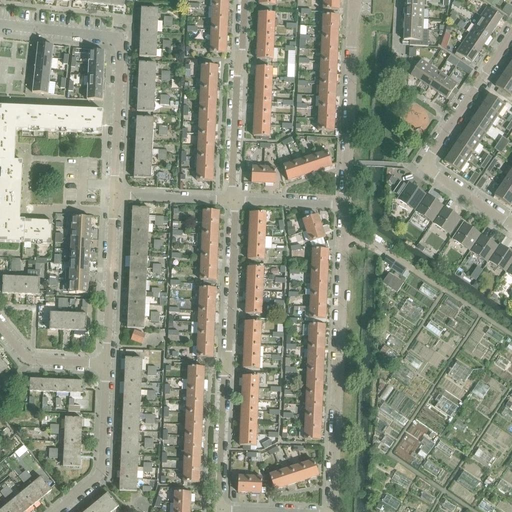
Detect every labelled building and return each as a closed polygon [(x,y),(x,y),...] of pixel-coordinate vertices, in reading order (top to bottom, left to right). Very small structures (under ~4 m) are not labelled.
[(123,0),(111,0),(111,7),(123,8),(123,0)] [(338,0),(323,0),(323,10),(338,11),(338,0)] [(423,0),(404,0),(404,8),(423,9),(423,0)] [(227,8),(212,7),(211,19),(227,20),(227,8)] [(423,9),(404,8),(404,19),(423,20),(423,18),(427,19),(428,18),(428,12),(427,11),(423,11),(423,9)] [(486,8),(480,17),(495,28),(502,19),(486,8)] [(141,9),(140,21),(157,22),(158,9),(141,9)] [(258,13),(258,24),(274,25),(274,14),(258,13)] [(322,16),(322,26),(338,27),(338,17),(322,16)] [(495,28),(480,17),(474,26),(489,37),(495,28)] [(227,20),(211,19),(211,31),(226,31),(227,20)] [(423,20),(404,19),(404,30),(422,31),(423,20)] [(157,22),(140,21),(140,33),(157,34),(157,22)] [(274,25),(258,24),(257,36),(273,36),(274,25)] [(338,27),(322,26),(321,38),(337,39),(338,27)] [(489,37),(474,26),(468,35),(483,46),(489,37)] [(422,31),(404,30),(403,41),(422,42),(422,31)] [(226,31),(211,31),(210,42),(226,43),(226,31)] [(157,34),(140,33),(139,45),(156,46),(157,34)] [(483,46),(468,35),(462,44),(477,55),(483,46)] [(273,36),(257,36),(257,48),(272,48),(273,36)] [(337,39),(321,38),(321,50),(337,50),(337,39)] [(226,43),(210,42),(210,54),(225,55),(226,43)] [(477,55),(462,44),(456,53),(463,59),(462,61),(469,66),(471,64),(477,55)] [(52,59),(53,47),(37,45),(36,57),(52,59)] [(156,46),(139,45),(139,57),(156,58),(156,46)] [(272,48),(257,48),(256,60),(272,61),(272,48)] [(337,50),(321,50),(320,62),(336,62),(337,50)] [(104,65),(104,52),(88,52),(88,64),(104,65)] [(50,71),(52,59),(36,57),(34,69),(50,71)] [(410,76),(419,82),(430,66),(421,60),(410,76)] [(336,62),(320,62),(320,73),(336,74),(336,62)] [(138,63),(138,76),(155,77),(155,64),(138,63)] [(103,77),(104,65),(88,64),(87,76),(103,77)] [(201,66),(201,78),(216,78),(217,67),(216,67),(210,67),(201,66)] [(430,66),(419,82),(428,88),(439,72),(430,66)] [(256,68),(255,79),(271,79),(272,69),(256,68)] [(511,70),(508,68),(501,77),(511,84),(511,70)] [(49,83),(50,71),(34,69),(33,81),(49,83)] [(439,72),(428,88),(437,94),(448,78),(439,72)] [(336,74),(320,73),(319,85),(335,85),(336,74)] [(103,89),(103,77),(87,76),(87,88),(103,89)] [(155,77),(138,76),(137,88),(154,89),(155,77)] [(511,95),(511,84),(501,77),(495,87),(510,98),(511,95)] [(216,78),(201,78),(200,89),(216,90),(216,78)] [(448,78),(437,94),(446,100),(447,100),(450,103),(455,96),(451,94),(457,85),(448,78)] [(271,79),(255,79),(255,90),(271,91),(271,79)] [(48,95),(49,83),(33,81),(32,93),(48,95)] [(335,85),(319,85),(319,97),(335,97),(335,85)] [(102,101),(103,89),(87,88),(86,101),(102,101)] [(154,89),(137,88),(137,100),(154,101),(154,89)] [(216,90),(200,89),(200,101),(215,101),(216,90)] [(271,91),(255,90),(254,102),(270,103),(271,91)] [(489,96),(482,106),(498,116),(505,106),(489,96)] [(335,97),(319,97),(318,107),(334,108),(335,97)] [(154,101),(137,100),(136,112),(153,113),(154,101)] [(215,101),(200,101),(199,113),(215,113),(215,101)] [(270,103),(254,102),(254,114),(270,115),(270,103)] [(21,108),(0,106),(0,134),(15,135),(15,131),(19,131),(21,108)] [(482,106),(476,115),(492,126),(498,116),(482,106)] [(334,108),(318,107),(318,119),(334,119),(334,108)] [(48,109),(21,108),(19,131),(29,131),(29,129),(39,129),(38,132),(47,132),(48,109)] [(75,110),(48,109),(47,132),(56,133),(56,130),(66,131),(65,133),(74,133),(75,110)] [(102,111),(75,110),(74,133),(83,134),(83,131),(92,132),(92,134),(101,135),(102,111)] [(215,113),(199,113),(199,124),(214,125),(215,113)] [(270,115),(254,114),(253,125),(269,125),(270,115)] [(476,115),(469,124),(485,135),(492,126),(476,115)] [(136,118),(135,131),(152,131),(153,119),(136,118)] [(334,119),(318,119),(317,131),(333,132),(334,119)] [(214,125),(199,124),(198,135),(214,136),(214,125)] [(469,124),(463,134),(479,144),(485,135),(469,124)] [(269,125),(253,125),(253,137),(268,138),(269,125)] [(152,131),(135,131),(135,143),(152,144),(152,131)] [(15,135),(0,134),(0,161),(14,162),(15,135)] [(463,134),(457,143),(472,154),(479,144),(463,134)] [(214,136),(198,135),(198,147),(213,148),(214,136)] [(152,151),(152,144),(135,143),(134,155),(151,155),(158,156),(158,151),(152,151)] [(457,143),(450,153),(466,163),(472,154),(457,143)] [(213,148),(198,147),(197,158),(213,159),(213,148)] [(327,152),(315,156),(320,171),(332,167),(327,152)] [(466,163),(450,153),(444,163),(459,173),(466,163)] [(151,155),(134,155),(134,166),(151,167),(151,155)] [(315,156),(304,159),(309,174),(320,171),(315,156)] [(213,159),(197,158),(197,170),(212,170),(213,159)] [(304,159),(293,163),(298,178),(309,174),(304,159)] [(0,161),(0,169),(1,170),(0,180),(0,179),(0,188),(21,189),(22,162),(14,162),(0,161)] [(282,167),(287,182),(298,178),(293,163),(282,167)] [(150,179),(151,167),(134,166),(133,179),(133,182),(145,182),(145,179),(150,179)] [(251,184),(262,184),(263,169),(251,168),(251,184)] [(275,169),(263,169),(262,184),(274,185),(275,169)] [(212,170),(197,170),(196,181),(212,182),(212,170)] [(479,176),(474,172),(467,182),(473,186),(479,176)] [(486,181),(481,177),(475,187),(480,191),(486,181)] [(511,180),(507,177),(500,187),(511,194),(511,180)] [(397,200),(415,212),(426,196),(408,184),(406,186),(400,182),(393,193),(398,197),(397,200)] [(511,203),(511,194),(500,187),(494,196),(509,207),(511,203)] [(21,189),(0,188),(0,215),(20,216),(21,189)] [(443,208),(426,196),(415,212),(432,224),(443,208)] [(148,217),(149,209),(132,208),(131,221),(148,221),(154,222),(155,217),(148,217)] [(461,220),(443,208),(432,224),(450,236),(461,220)] [(203,212),(202,224),(218,224),(218,212),(203,212)] [(249,214),(249,225),(265,226),(265,214),(249,214)] [(20,216),(0,215),(0,242),(23,244),(23,220),(19,220),(20,216)] [(321,227),(317,216),(302,220),(306,232),(321,227)] [(72,218),(71,229),(90,230),(91,218),(72,218)] [(51,222),(23,220),(23,244),(32,244),(32,242),(42,242),(42,245),(50,245),(51,222)] [(148,221),(131,221),(131,233),(148,233),(148,221)] [(218,224),(202,224),(202,235),(217,236),(218,224)] [(451,240),(469,252),(480,236),(462,224),(451,240)] [(265,226),(249,225),(248,237),(264,238),(265,226)] [(324,238),(321,227),(306,232),(309,243),(323,238),(324,238)] [(90,230),(71,229),(71,239),(90,240),(90,230)] [(148,233),(131,233),(130,245),(147,245),(148,233)] [(217,247),(217,236),(202,235),(197,235),(197,247),(201,247),(217,247)] [(498,248),(497,247),(480,236),(469,252),(487,264),(489,262),(498,248)] [(264,238),(248,237),(248,248),(264,249),(264,238)] [(323,238),(309,243),(311,247),(312,247),(325,245),(323,238)] [(90,240),(71,239),(70,250),(89,251),(90,240)] [(147,245),(130,245),(129,257),(147,257),(147,245)] [(511,254),(498,245),(497,247),(498,248),(489,262),(505,273),(511,263),(511,254)] [(217,247),(201,247),(201,258),(216,259),(217,247)] [(264,249),(248,248),(247,260),(263,261),(264,249)] [(89,251),(70,250),(70,261),(89,262),(89,251)] [(312,250),(312,261),(327,261),(328,251),(312,250)] [(147,257),(129,257),(129,269),(146,269),(147,257)] [(216,259),(201,258),(200,270),(216,270),(216,259)] [(400,276),(405,269),(388,258),(384,263),(391,268),(390,269),(400,276)] [(89,262),(70,261),(69,272),(88,272),(89,262)] [(327,261),(312,261),(311,272),(327,273),(327,261)] [(247,268),(247,280),(262,280),(263,269),(247,268)] [(146,269),(129,269),(128,281),(146,281),(146,269)] [(216,270),(200,270),(200,281),(215,282),(216,270)] [(88,272),(69,272),(65,272),(64,282),(69,283),(88,283),(88,272)] [(327,273),(311,272),(311,284),(326,285),(327,273)] [(385,280),(382,284),(396,294),(400,290),(403,285),(388,275),(385,280)] [(2,294),(14,295),(15,278),(3,277),(2,294)] [(27,278),(15,278),(14,295),(26,295),(27,278)] [(39,279),(27,278),(26,295),(38,296),(39,279)] [(262,280),(247,280),(246,291),(262,292),(262,280)] [(146,281),(128,281),(128,293),(145,293),(146,281)] [(88,283),(69,283),(68,294),(87,295),(88,283)] [(433,299),(437,292),(424,283),(419,290),(433,299)] [(326,285),(311,284),(310,290),(310,295),(326,296),(326,285)] [(199,289),(199,301),(215,302),(215,289),(199,289)] [(262,292),(246,291),(245,303),(261,304),(262,292)] [(145,305),(145,298),(151,298),(151,294),(145,293),(128,293),(127,305),(145,305)] [(326,296),(310,295),(310,307),(325,308),(326,296)] [(406,300),(400,312),(416,320),(423,308),(406,300)] [(215,302),(199,301),(198,312),(214,313),(215,302)] [(261,304),(245,303),(245,315),(251,315),(261,315),(261,304)] [(145,305),(127,305),(127,317),(144,318),(145,305)] [(325,308),(310,307),(309,319),(325,320),(325,308)] [(214,313),(198,312),(198,324),(213,325),(214,313)] [(49,330),(61,331),(62,314),(50,313),(49,330)] [(74,314),(62,314),(61,331),(73,332),(74,314)] [(86,315),(74,314),(73,332),(86,332),(86,328),(86,315)] [(144,318),(127,317),(126,329),(143,330),(144,318)] [(439,336),(444,329),(430,320),(426,327),(439,336)] [(245,322),(244,334),(260,335),(260,323),(245,322)] [(213,325),(198,324),(197,335),(213,336),(213,325)] [(309,325),(308,336),(324,337),(324,326),(309,325)] [(486,335),(501,341),(504,336),(489,329),(486,335)] [(142,345),(144,337),(145,336),(134,332),(130,341),(142,345)] [(260,335),(244,334),(244,346),(259,346),(260,335)] [(213,336),(197,335),(197,347),(212,348),(213,336)] [(324,337),(308,336),(308,348),(324,348),(324,337)] [(259,346),(244,346),(243,357),(259,358),(259,346)] [(212,348),(197,347),(196,358),(212,359),(212,348)] [(324,348),(308,348),(307,359),(323,360),(324,348)] [(408,354),(404,360),(418,369),(422,362),(408,354)] [(259,358),(243,357),(243,369),(258,370),(259,358)] [(0,375),(8,368),(6,366),(1,359),(0,359),(0,375)] [(125,359),(124,371),(141,372),(142,360),(125,359)] [(323,360),(307,359),(307,371),(322,372),(323,360)] [(465,384),(473,370),(456,360),(448,374),(465,384)] [(188,368),(187,380),(203,380),(204,368),(188,368)] [(141,372),(124,371),(124,383),(141,384),(141,372)] [(322,372),(307,371),(306,383),(322,384),(322,372)] [(242,377),(242,389),(257,389),(258,378),(242,377)] [(43,380),(30,380),(29,392),(43,392),(43,380)] [(57,381),(43,380),(43,392),(56,393),(57,381)] [(203,380),(187,380),(187,391),(203,392),(203,380)] [(70,381),(57,381),(56,393),(69,394),(70,381)] [(83,382),(70,381),(69,394),(83,394),(83,382)] [(479,381),(472,392),(483,399),(490,388),(479,381)] [(141,384),(124,383),(123,396),(140,396),(140,392),(141,384)] [(322,384),(306,383),(306,394),(321,395),(322,384)] [(257,389),(242,389),(241,400),(257,401),(257,389)] [(203,392),(187,391),(186,403),(202,404),(203,392)] [(321,395),(306,394),(305,406),(321,406),(321,395)] [(440,395),(433,406),(451,418),(459,407),(440,395)] [(140,396),(123,396),(123,408),(140,409),(140,396)] [(257,401),(241,400),(241,411),(256,412),(257,401)] [(202,404),(186,403),(186,414),(202,415),(202,404)] [(321,406),(305,406),(305,417),(320,418),(321,406)] [(140,409),(123,408),(122,420),(139,420),(140,409)] [(256,412),(241,411),(240,423),(256,424),(256,412)] [(202,415),(186,414),(185,426),(201,426),(202,415)] [(320,418),(305,417),(304,429),(320,430),(320,418)] [(401,417),(398,421),(405,425),(408,421),(401,417)] [(64,418),(64,431),(81,432),(82,419),(64,418)] [(139,420),(122,420),(121,432),(139,432),(139,420)] [(256,424),(240,423),(240,434),(255,435),(256,424)] [(201,426),(185,426),(185,437),(201,438),(201,426)] [(320,430),(304,429),(300,429),(299,440),(304,440),(319,441),(320,430)] [(81,432),(64,431),(63,443),(81,444),(81,432)] [(139,432),(121,432),(121,444),(138,444),(139,432)] [(255,435),(240,434),(239,446),(242,446),(250,447),(255,447),(255,435)] [(201,438),(185,437),(184,449),(200,449),(201,438)] [(81,444),(63,443),(63,455),(80,455),(81,444)] [(138,456),(138,444),(121,444),(120,455),(138,456)] [(474,455),(489,465),(494,457),(479,448),(474,455)] [(200,449),(184,449),(184,460),(200,460),(200,449)] [(80,455),(63,455),(62,467),(80,468),(80,455)] [(138,456),(120,455),(120,468),(137,468),(138,456)] [(200,460),(184,460),(183,472),(199,472),(200,460)] [(313,461),(302,465),(307,480),(318,476),(313,461)] [(302,465),(291,469),(296,484),(307,480),(302,465)] [(137,468),(120,468),(119,479),(136,480),(137,468)] [(291,469),(280,472),(285,487),(296,484),(291,469)] [(25,471),(21,474),(27,481),(31,478),(25,471)] [(395,471),(392,480),(409,487),(412,477),(395,471)] [(457,482),(473,491),(480,480),(463,471),(457,482)] [(199,472),(183,472),(183,483),(199,484),(199,472)] [(280,472),(269,476),(274,491),(285,487),(280,472)] [(27,481),(21,474),(18,477),(24,484),(27,481)] [(40,477),(31,485),(42,499),(51,491),(40,477)] [(237,493),(249,493),(249,478),(238,477),(237,493)] [(261,478),(249,478),(249,493),(261,494),(261,478)] [(136,480),(119,479),(119,491),(136,492),(136,480)] [(42,499),(31,485),(22,493),(33,506),(42,499)] [(12,493),(7,486),(3,489),(8,496),(12,493)] [(8,496),(3,489),(0,491),(0,492),(5,499),(8,496)] [(190,506),(190,493),(174,492),(174,505),(190,506)] [(25,511),(33,506),(22,493),(12,501),(21,511),(25,511)] [(387,493),(382,501),(396,510),(401,502),(387,493)] [(107,494),(97,502),(105,511),(112,511),(118,507),(107,494)] [(442,507),(451,511),(452,511),(456,506),(445,500),(442,507)] [(481,500),(478,508),(487,511),(492,511),(495,506),(481,500)] [(21,511),(12,501),(3,508),(5,511),(21,511)] [(105,511),(97,502),(88,510),(89,511),(105,511)]
